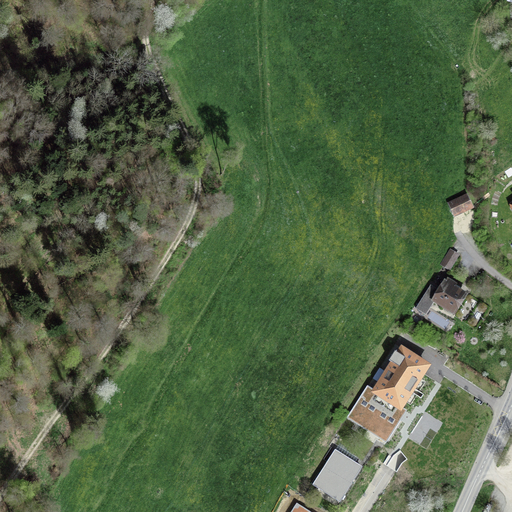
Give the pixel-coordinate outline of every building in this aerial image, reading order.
[(467,194),(447,203),(454,218),(474,209),(467,194)] [(440,264),(450,271),(460,255),(450,249),(440,264)] [(469,295),(456,287),(458,284),(446,277),(438,290),(431,285),(415,308),(426,315),(433,304),(454,317),(469,295)] [(410,338),(404,334),(401,340),(407,343),(410,338)] [(401,347),(374,390),(403,409),(431,367),(401,347)] [(403,409),(374,390),(367,386),(346,418),(386,444),(407,412),(403,409)] [(340,503),(363,468),(335,450),(312,485),(340,503)]
